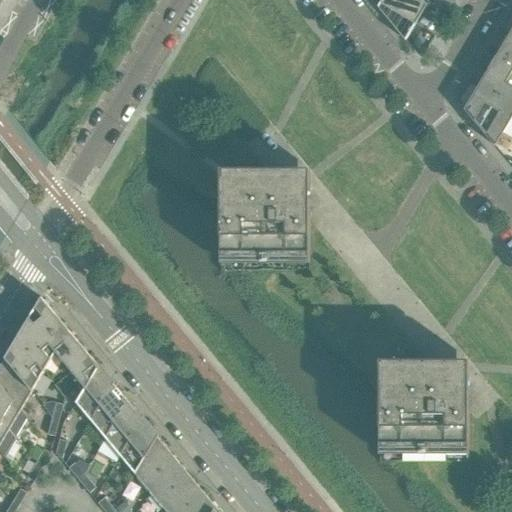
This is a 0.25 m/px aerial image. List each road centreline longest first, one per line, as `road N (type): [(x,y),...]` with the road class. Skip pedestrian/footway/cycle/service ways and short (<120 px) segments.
road 1 (residential): [(37,242),(262,511)]
road 2 (residential): [(37,242),(180,0)]
road 3 (residential): [(373,266),(490,407)]
road 4 (residential): [(270,142),(373,266)]
road 5 (residential): [(373,266),(452,134)]
road 6 (residential): [(427,104),(340,0)]
road 7 (residential): [(427,104),(489,0)]
